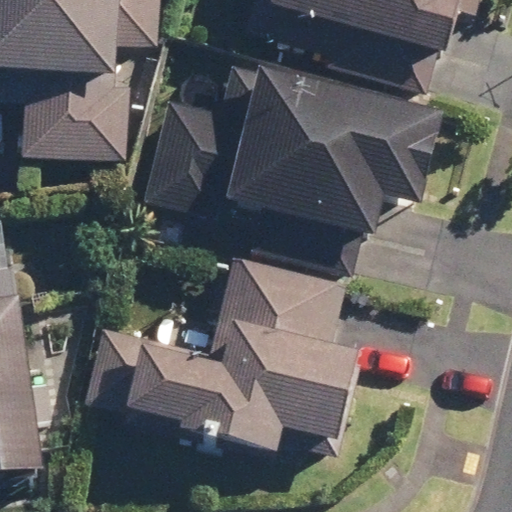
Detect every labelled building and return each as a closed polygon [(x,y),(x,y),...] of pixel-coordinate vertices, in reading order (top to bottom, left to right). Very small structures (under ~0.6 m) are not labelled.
[(0,0),(0,108),(35,110),(33,165),(133,168),(137,0),(0,0)] [(263,0),(254,42),(334,61),(330,78),(430,101),(441,56),(459,60),(472,0),(263,0)] [(455,118),(246,69),(233,121),(177,108),(152,214),(227,232),(234,202),(269,210),(258,256),(359,280),(369,238),(393,244),(403,200),(434,207),(455,118)] [(0,485),(62,477),(41,307),(35,263),(0,267),(0,485)] [(228,303),(206,298),(178,313),(171,349),(107,336),(91,417),(196,438),(194,445),(294,464),(298,442),(353,452),(371,357),(341,352),(353,291),(235,268),(228,303)]
